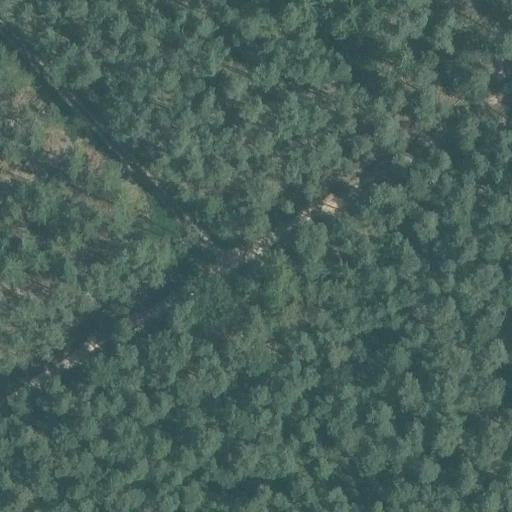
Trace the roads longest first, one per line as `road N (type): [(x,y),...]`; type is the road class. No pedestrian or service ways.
road 1 (track): [(0,402),(511,89)]
road 2 (track): [(0,25),(225,267)]
